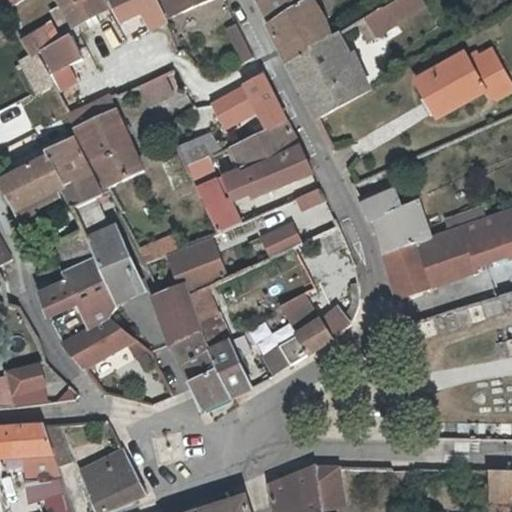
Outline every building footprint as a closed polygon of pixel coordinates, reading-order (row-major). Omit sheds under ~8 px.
[(25,0),(0,0),(0,9),(3,15),(25,0)] [(100,0),(57,0),(74,31),(108,15),(100,0)] [(143,16),(159,9),(155,0),(109,0),(122,26),(143,16)] [(201,0),(161,0),(168,14),(201,0)] [(259,0),(282,46),(322,22),(326,20),(312,0),(259,0)] [(393,0),(382,7),(370,15),(381,33),(428,6),(424,0),(393,0)] [(165,23),(159,9),(143,16),(149,30),(165,23)] [(236,22),(227,27),(245,63),(253,58),(236,22)] [(330,38),(322,22),(282,46),(291,62),(330,38)] [(32,59),(38,56),(57,47),(49,31),(23,45),(32,59)] [(330,38),(291,62),(320,120),(373,90),(365,73),(356,77),(347,58),(336,35),(330,38)] [(44,62),(52,77),(81,61),(83,60),(72,39),(57,47),(38,56),(41,63),(44,62)] [(480,52),(469,57),(487,91),(485,92),(487,95),(498,99),(511,92),(511,82),(495,50),(482,56),(480,52)] [(356,54),(347,58),(356,77),(365,73),(356,54)] [(467,54),(420,78),(439,115),(485,92),(487,91),(469,57),(467,54)] [(52,77),(50,79),(57,92),(88,75),(81,61),(52,77)] [(219,122),(238,112),(272,95),(263,77),(209,106),(219,122)] [(162,78),(140,88),(148,106),(170,96),(162,78)] [(272,95),(238,112),(242,121),(277,104),(272,95)] [(109,189),(146,170),(108,100),(71,118),(109,189)] [(233,147),(244,170),(299,148),(286,123),(233,147)] [(178,149),(184,160),(187,166),(219,151),(211,134),(178,149)] [(66,189),(77,211),(96,201),(103,198),(75,140),(48,153),(51,159),(11,178),(2,183),(16,212),(31,205),(66,189)] [(311,173),(299,148),(244,170),(218,181),(198,189),(221,232),(265,212),(257,197),(311,173)] [(191,174),(198,189),(218,181),(207,159),(188,168),(191,174)] [(0,181),(1,183),(2,183),(11,178),(6,167),(0,170),(0,181)] [(290,201),(306,230),(331,216),(316,187),(290,201)] [(375,220),(383,253),(430,237),(417,199),(397,207),(391,189),(362,202),(371,220),(375,220)] [(96,201),(77,211),(90,240),(111,232),(96,201)] [(31,205),(16,212),(23,226),(37,219),(31,205)] [(447,220),(451,230),(462,226),(487,218),(483,208),(447,220)] [(511,209),(487,218),(462,226),(473,257),(506,246),(510,258),(511,257),(511,209)] [(72,270),(100,263),(90,240),(77,211),(51,223),(72,270)] [(267,258),(299,242),(289,221),(256,237),(267,258)] [(477,270),(473,257),(462,226),(451,230),(430,237),(383,253),(394,298),(477,270)] [(114,295),(140,280),(118,229),(111,232),(90,240),(100,263),(114,295)] [(0,263),(14,255),(0,233),(0,263)] [(84,313),(114,295),(100,263),(72,270),(76,279),(42,297),(53,319),(81,306),(83,310),(84,313)] [(199,278),(156,297),(174,343),(203,330),(201,322),(193,295),(193,293),(203,288),(199,278)] [(146,293),(140,280),(114,295),(119,308),(146,293)] [(201,322),(227,312),(217,284),(193,295),(201,322)] [(114,295),(84,313),(93,331),(111,320),(119,308),(114,295)] [(300,333),(310,327),(306,321),(310,318),(296,297),(278,306),(297,335),(300,333)] [(279,347),(290,365),(334,338),(350,325),(337,309),(314,324),(310,327),(300,333),(297,335),(279,346),(279,347)] [(84,313),(83,310),(68,318),(70,320),(56,326),(64,344),(66,345),(93,331),(84,313)] [(203,330),(214,352),(236,341),(227,312),(201,322),(203,330)] [(306,321),(310,327),(314,324),(310,318),(306,321)] [(93,331),(66,345),(95,364),(138,342),(111,320),(93,331)] [(172,344),(182,366),(214,352),(203,330),(174,343),(172,344)] [(252,389),(236,341),(214,352),(182,366),(203,412),(252,389)] [(273,376),(290,365),(279,347),(262,357),(273,376)] [(37,369),(12,374),(15,392),(40,387),(37,369)] [(60,426),(45,428),(51,445),(64,441),(60,426)] [(0,461),(53,452),(51,445),(45,428),(0,429),(0,461)] [(124,448),(108,455),(112,463),(83,476),(96,511),(101,511),(148,494),(124,448)] [(327,511),(327,509),(318,466),(271,486),(276,511),(327,511)] [(327,509),(347,504),(338,467),(318,466),(327,509)] [(511,469),(488,469),(489,499),(511,498),(511,469)] [(250,511),(245,496),(198,511),(250,511)]
